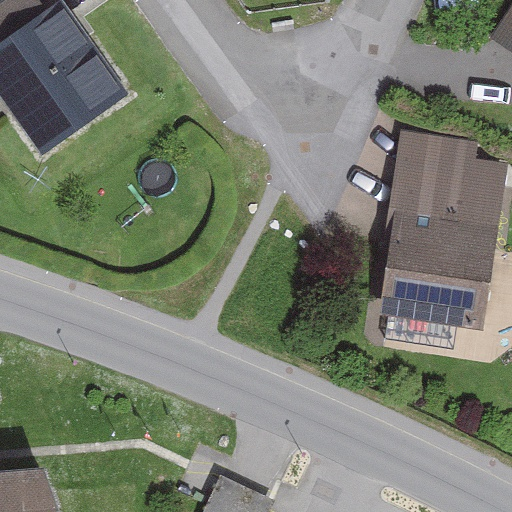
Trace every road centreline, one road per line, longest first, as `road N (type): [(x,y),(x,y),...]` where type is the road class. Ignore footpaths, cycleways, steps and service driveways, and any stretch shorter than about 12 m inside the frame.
road 1 (residential): [(511,511),(353,431),(191,362),(0,301)]
road 2 (residential): [(233,86),(288,105),(340,73),(376,0)]
